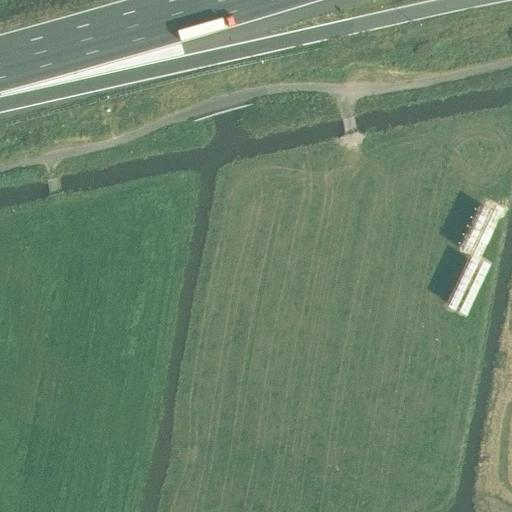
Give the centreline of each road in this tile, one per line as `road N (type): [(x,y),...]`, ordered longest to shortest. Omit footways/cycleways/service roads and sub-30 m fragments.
road 1 (motorway): [(0,80),(186,64),(472,0)]
road 2 (motorway): [(0,64),(221,0)]
